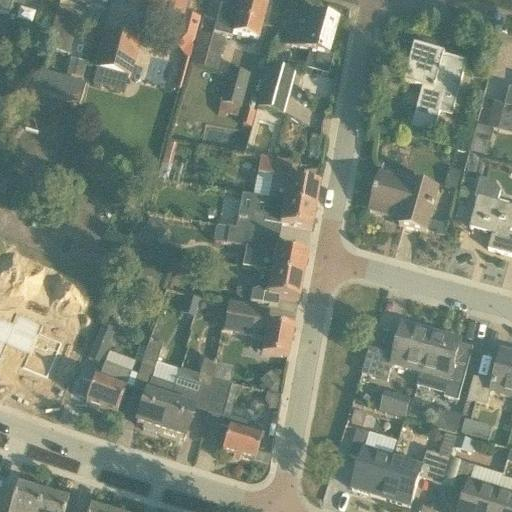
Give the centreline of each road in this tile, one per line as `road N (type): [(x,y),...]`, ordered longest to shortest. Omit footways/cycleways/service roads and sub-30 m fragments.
road 1 (residential): [(273,511),(0,421)]
road 2 (residential): [(321,259),(369,0)]
road 3 (residential): [(275,511),(321,259)]
road 4 (residential): [(511,311),(321,259)]
